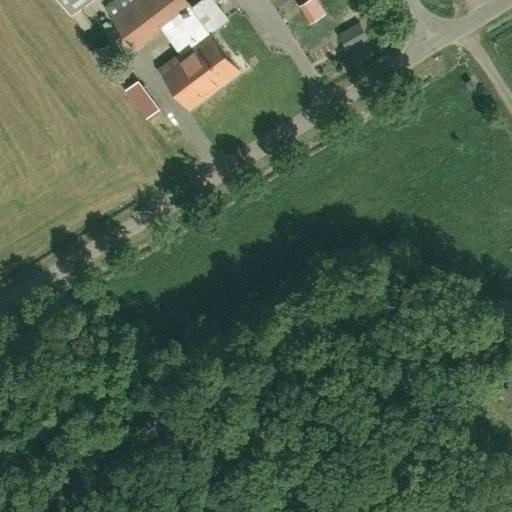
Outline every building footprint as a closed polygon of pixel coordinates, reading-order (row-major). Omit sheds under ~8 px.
[(61,0),(71,13),(88,0),(61,0)] [(135,0),(112,18),(136,49),(192,7),(187,0),(135,0)] [(173,27),(189,48),(161,68),(190,107),(240,69),(211,31),(209,33),(193,12),(173,27)] [(348,48),(368,36),(360,23),(340,34),(348,48)] [(471,90),(477,87),(471,79),(466,82),(471,90)]
